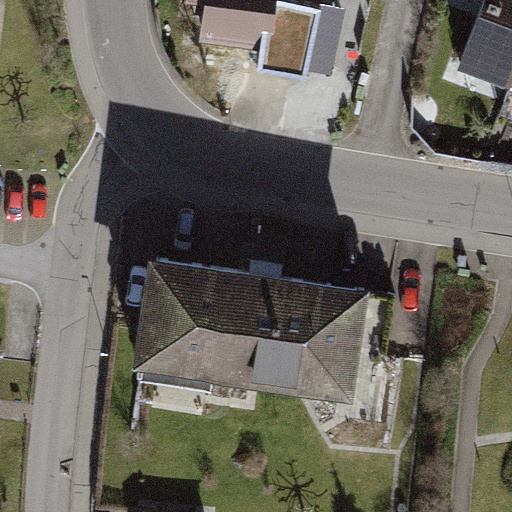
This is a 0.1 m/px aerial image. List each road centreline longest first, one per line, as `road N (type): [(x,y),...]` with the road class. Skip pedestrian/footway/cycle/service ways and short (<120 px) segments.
road 1 (residential): [(157,119),(83,195),(50,511)]
road 2 (residential): [(157,119),(226,164),(511,212)]
road 3 (residential): [(115,0),(132,81),(157,119)]
